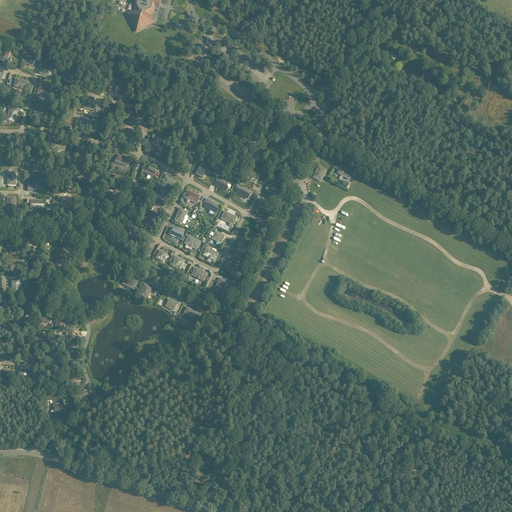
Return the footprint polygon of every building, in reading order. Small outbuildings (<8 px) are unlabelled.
[(152,25),(151,24),(153,23),(149,15),(153,12),(155,6),(158,6),(159,3),(156,2),(156,0),(136,0),(135,6),(137,10),(127,15),(136,32),(146,27),(147,28),(152,25)] [(7,61),(10,52),(4,50),(1,59),(7,61)] [(34,66),(36,58),(25,55),(22,64),(27,65),(27,64),(34,66)] [(51,64),(44,61),(40,72),(40,73),(40,74),(41,74),(42,74),(44,75),(44,73),(48,74),(51,64)] [(68,81),(72,82),(74,78),(76,69),(72,67),(68,81)] [(14,87),(27,90),(28,84),(29,84),(29,83),(29,82),(27,82),(16,79),(14,87)] [(123,95),(126,84),(118,82),(117,85),(118,85),(117,88),(117,87),(115,92),(123,95)] [(52,90),(39,87),(38,93),(37,93),(37,94),(37,95),(39,95),(50,98),(52,90)] [(83,108),(96,112),(98,104),(85,100),(83,108)] [(6,121),(14,123),(18,110),(9,108),(6,121)] [(141,124),(143,117),(134,114),(133,119),(134,120),(135,121),(135,122),(141,124)] [(79,127),(92,131),(95,123),(82,119),(79,127)] [(126,142),(133,144),(137,132),(129,129),(126,142)] [(289,131),(285,144),(293,146),(297,133),(289,131)] [(154,146),(157,137),(153,136),(153,138),(149,136),(146,146),(150,147),(151,145),(154,146)] [(51,150),(64,150),(64,142),(51,142),(51,150)] [(77,155),(90,156),(91,147),(77,147),(77,155)] [(114,163),(128,167),(129,164),(131,164),(132,159),(118,155),(118,158),(116,158),(114,163)] [(33,172),(41,172),(41,163),(33,162),(33,172)] [(197,171),(195,175),(202,179),(209,166),(202,163),(198,169),(199,169),(198,171),(197,171)] [(146,169),(144,172),(152,177),(154,175),(155,176),(158,171),(149,166),(148,170),(146,169)] [(349,180),(353,173),(343,168),(343,167),(342,166),(341,167),(341,168),(339,171),(340,171),(341,174),(340,175),(349,180)] [(320,181),(326,171),(319,167),(313,178),(320,181)] [(76,178),(84,178),(85,169),(76,169),(76,178)] [(249,170),(247,174),(255,178),(257,174),(249,170)] [(7,186),(15,186),(15,172),(7,172),(7,186)] [(162,184),(171,190),(176,182),(166,176),(162,184)] [(216,183),(215,186),(226,191),(228,188),(227,187),(228,184),(217,178),(215,182),(216,183)] [(28,185),(28,191),(36,191),(36,179),(28,179),(28,182),(28,185)] [(238,185),(236,189),(238,190),(237,194),(247,199),(249,195),(248,195),(250,191),(238,185)] [(266,190),(275,195),(277,191),(268,186),(266,190)] [(85,200),(90,201),(91,196),(96,197),(97,192),(87,190),(85,200)] [(110,203),(118,206),(122,193),(114,190),(110,203)] [(184,199),(196,205),(200,197),(188,191),(184,199)] [(153,203),(163,208),(167,200),(158,195),(153,203)] [(7,198),(7,212),(15,212),(15,198),(7,198)] [(53,199),(53,213),(62,213),(62,199),(53,199)] [(207,199),(204,204),(206,205),(205,207),(215,214),(217,210),(216,209),(218,206),(207,199)] [(30,200),(30,209),(43,209),(43,200),(30,200)] [(269,206),(259,201),(257,205),(267,210),(269,206)] [(182,224),(187,213),(182,210),(180,209),(179,209),(179,211),(175,221),(182,224)] [(221,220),(231,225),(233,222),(234,223),(237,218),(225,212),(221,220)] [(145,226),(153,229),(159,217),(152,213),(145,226)] [(108,228),(113,229),(116,217),(105,214),(104,218),(110,220),(108,228)] [(120,231),(126,233),(125,239),(129,240),(132,230),(122,227),(120,231)] [(170,231),(168,234),(181,240),(183,237),(182,236),(184,233),(173,228),(172,231),(170,231)] [(215,231),(211,239),(221,244),(225,236),(215,231)] [(7,246),(11,247),(12,242),(18,243),(18,238),(7,237),(7,246)] [(23,248),(28,248),(28,242),(34,243),(35,238),(24,237),(23,248)] [(185,244),(196,250),(200,243),(188,237),(185,244)] [(132,244),(139,247),(138,251),(143,252),(145,244),(133,240),(132,244)] [(202,256),(215,262),(219,254),(206,248),(202,256)] [(237,254),(236,257),(244,260),(248,252),(240,248),(239,252),(238,255),(237,254)] [(156,259),(163,263),(167,255),(160,251),(156,259)] [(176,257),(171,267),(179,271),(184,261),(176,257)] [(49,267),(56,276),(60,273),(56,267),(60,264),(58,260),(49,267)] [(10,261),(10,270),(25,270),(24,261),(10,261)] [(236,269),(226,264),(224,269),(234,273),(236,269)] [(191,276),(203,282),(207,274),(195,268),(191,276)] [(40,278),(49,284),(52,280),(43,274),(40,278)] [(137,283),(127,278),(127,277),(126,277),(125,277),(125,278),(125,279),(123,282),(124,282),(125,284),(124,285),(134,290),(137,283)] [(12,280),(12,294),(21,293),(21,279),(12,280)] [(214,291),(221,295),(227,282),(220,279),(214,291)] [(152,289),(145,285),(140,295),(147,299),(152,289)] [(170,300),(167,305),(168,305),(168,307),(168,308),(173,311),(177,304),(170,300)] [(199,314),(187,308),(183,315),(195,321),(199,314)] [(27,319),(27,323),(36,322),(35,312),(30,313),(31,318),(27,319)] [(45,319),(46,313),(41,312),(40,323),(50,324),(51,320),(45,319)] [(55,331),(63,333),(65,321),(56,320),(55,331)] [(0,333),(9,334),(10,325),(0,324),(0,333)] [(69,339),(80,341),(81,337),(74,336),(74,330),(70,330),(69,339)] [(32,339),(36,348),(49,342),(45,334),(32,339)] [(0,340),(0,353),(6,355),(9,342),(0,340)] [(68,344),(66,353),(71,354),(71,349),(77,350),(78,346),(68,344)] [(49,352),(48,362),(52,363),(53,357),(58,358),(59,353),(49,352)] [(17,382),(27,384),(28,379),(22,378),(23,373),(18,372),(17,382)] [(65,376),(69,387),(77,385),(74,374),(65,376)] [(76,396),(82,407),(86,405),(82,398),(88,395),(86,391),(76,396)] [(53,401),(55,409),(56,414),(68,412),(67,407),(64,407),(62,399),(65,398),(64,393),(46,397),(47,402),(53,401)] [(206,461),(213,466),(216,463),(208,457),(206,461)] [(209,476),(214,480),(220,472),(215,467),(209,476)]
